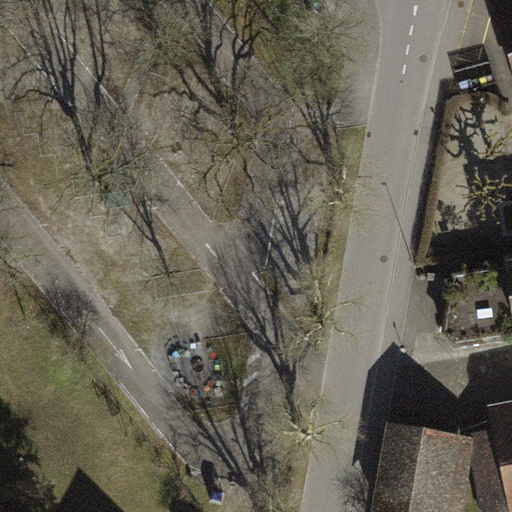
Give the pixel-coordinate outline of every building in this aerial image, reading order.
[(511,61),(511,8),(499,13),(511,61)] [(511,206),(503,208),(508,237),(511,236),(511,206)] [(511,268),(456,277),(447,334),(460,349),(511,340),(511,268)] [(511,429),(499,432),(511,496),(511,429)] [(443,511),(455,442),(397,432),(384,511),(443,511)]
